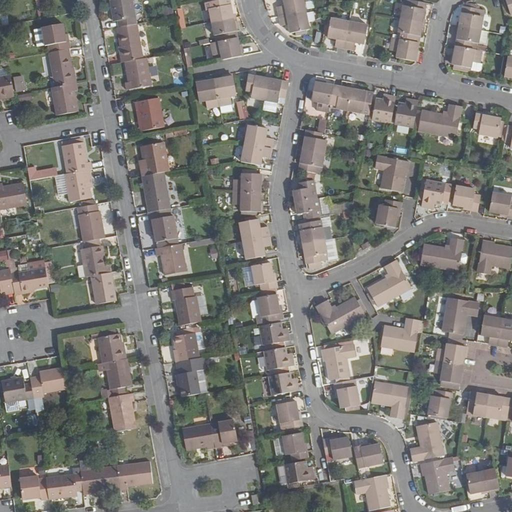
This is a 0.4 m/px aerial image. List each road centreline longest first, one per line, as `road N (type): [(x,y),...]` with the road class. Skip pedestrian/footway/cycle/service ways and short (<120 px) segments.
road 1 (residential): [(294,289),(336,278),(438,223),(511,232)]
road 2 (residential): [(294,289),(277,196),(302,64)]
road 3 (residential): [(144,314),(112,124)]
road 4 (residential): [(175,480),(144,314)]
road 5 (residential): [(414,511),(396,441),(370,423),(322,414)]
road 6 (residential): [(180,511),(227,503),(236,491),(220,472),(175,480)]
road 7 (residential): [(322,414),(294,289)]
road 8 (residential): [(302,64),(428,86)]
road 9 (residential): [(112,124),(88,0)]
